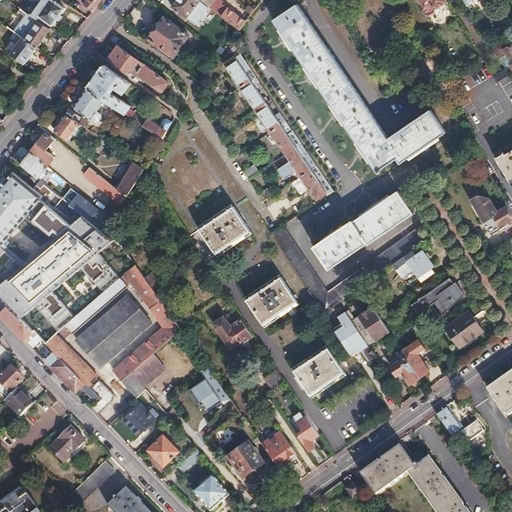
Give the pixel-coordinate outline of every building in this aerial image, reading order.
[(27,0),(21,10),(25,13),(46,28),(48,26),(50,28),(64,9),(50,0),(27,0)] [(88,0),(84,6),(92,12),(101,0),(88,0)] [(198,0),(177,0),(172,7),(187,19),(200,1),(199,0),(198,0)] [(199,0),(200,1),(203,4),(208,7),(210,9),(216,0),(199,0)] [(418,0),(423,8),(422,12),(425,16),(429,17),(434,13),(434,10),(446,3),(443,0),(418,0)] [(297,4),(275,20),(377,172),(396,159),(400,164),(445,134),(430,111),(388,139),(297,4)] [(222,5),(216,13),(239,31),(246,22),(228,9),(227,9),(222,5)] [(25,13),(12,32),(13,33),(36,49),(50,30),(46,28),(25,13)] [(164,18),(149,39),(159,46),(157,50),(172,60),(189,36),(164,18)] [(17,44),(9,55),(24,66),(36,49),(13,33),(10,37),(11,39),(17,44)] [(511,34),(492,47),(499,61),(507,56),(509,58),(511,57),(511,59),(511,63),(510,66),(511,69),(511,34)] [(216,39),(211,46),(223,55),(228,48),(216,39)] [(118,47),(108,61),(130,76),(133,72),(137,75),(144,65),(118,47)] [(39,56),(38,59),(47,66),(53,60),(41,52),(39,56)] [(235,58),(225,65),(240,87),(250,81),(235,58)] [(105,65),(88,88),(105,100),(128,115),(130,112),(128,110),(131,106),(110,91),(111,89),(113,90),(115,86),(124,93),(131,83),(105,65)] [(144,65),(137,75),(161,92),(168,83),(144,65)] [(505,70),(492,77),(496,84),(509,77),(505,70)] [(250,81),(240,87),(255,110),(265,103),(250,81)] [(88,88),(74,107),(95,123),(100,122),(102,119),(101,115),(100,114),(96,111),(105,100),(88,88)] [(265,103),(255,110),(270,132),(280,126),(265,103)] [(66,114),(54,130),(69,141),(81,125),(72,119),(76,114),(70,110),(66,114)] [(155,124),(150,131),(162,139),(167,131),(155,124)] [(280,126),(270,132),(285,155),(295,148),(280,126)] [(46,132),(30,152),(47,166),(54,158),(46,151),(55,139),(46,132)] [(290,161),(277,169),(283,178),(296,170),(301,177),(310,171),(295,148),(285,155),(290,161)] [(504,153),(496,158),(511,184),(511,183),(511,151),(506,155),(504,153)] [(30,152),(20,164),(37,178),(47,166),(30,152)] [(124,171),(114,188),(127,198),(144,169),(131,160),(128,165),(131,167),(127,174),(124,171)] [(20,164),(0,189),(0,297),(33,331),(37,335),(39,337),(44,342),(57,331),(122,276),(126,273),(135,266),(117,238),(105,233),(91,222),(69,204),(65,201),(37,178),(20,164)] [(89,167),(83,175),(122,206),(127,198),(114,188),(89,167)] [(253,167),(244,173),(248,180),(258,174),(253,167)] [(310,171),(301,177),(316,200),(325,193),(310,171)] [(269,187),(258,195),(262,201),(274,193),(269,187)] [(73,191),(65,201),(69,204),(77,195),(73,191)] [(351,221),(313,247),(329,270),(367,244),(368,246),(413,214),(397,192),(392,195),(352,223),(351,221)] [(77,195),(69,204),(91,222),(98,211),(77,195)] [(474,198),(473,202),(482,216),(481,221),(489,234),(493,234),(507,226),(511,222),(511,215),(506,206),(498,211),(489,197),(478,195),(474,198)] [(234,206),(200,229),(216,254),(251,231),(234,206)] [(98,211),(91,222),(105,233),(112,222),(98,211)] [(282,226),(270,234),(324,314),(360,288),(428,238),(420,227),(328,294),(282,226)] [(410,266),(399,274),(407,286),(434,266),(422,250),(407,262),(410,266)] [(165,327),(113,372),(134,395),(143,386),(136,379),(131,372),(147,358),(181,330),(180,328),(172,317),(156,294),(150,287),(135,266),(126,273),(165,327)] [(57,331),(44,342),(53,350),(101,397),(96,402),(91,407),(97,414),(115,396),(60,341),(70,333),(72,334),(128,288),(122,281),(124,279),(122,276),(57,331)] [(282,276),(248,300),(264,323),(298,300),(282,276)] [(450,278),(413,305),(418,313),(439,298),(448,309),(462,295),(450,278)] [(157,282),(150,287),(156,294),(162,290),(157,282)] [(127,296),(81,335),(105,363),(151,324),(127,296)] [(0,297),(0,314),(28,343),(37,335),(33,331),(0,297)] [(344,326),(336,332),(351,355),(366,344),(367,346),(385,334),(389,331),(381,320),(373,308),(359,318),(371,335),(364,340),(346,312),(338,318),(344,326)] [(469,312),(446,328),(457,344),(472,334),(475,338),(483,331),(469,312)] [(226,316),(214,324),(231,349),(240,343),(241,344),(253,336),(238,315),(229,321),(226,316)] [(193,318),(180,328),(181,330),(187,337),(200,327),(193,318)] [(200,327),(187,337),(188,339),(201,329),(200,327)] [(404,331),(394,339),(402,351),(412,343),(404,331)] [(472,334),(457,344),(460,348),(475,338),(472,334)] [(37,335),(28,343),(31,346),(36,342),(35,341),(39,337),(37,335)] [(412,343),(402,351),(406,357),(420,378),(429,371),(417,354),(424,349),(418,339),(412,343)] [(329,346),(295,369),(311,394),(346,371),(329,346)] [(367,346),(360,350),(368,361),(375,356),(367,346)] [(53,350),(44,359),(75,391),(80,386),(96,402),(101,397),(53,350)] [(406,357),(390,368),(396,377),(401,373),(410,385),(420,378),(406,357)] [(147,358),(131,372),(136,379),(152,364),(147,358)] [(210,365),(201,370),(207,380),(190,389),(198,404),(203,401),(209,412),(230,400),(210,365)] [(12,366),(0,377),(12,390),(24,378),(12,366)] [(276,371),(264,379),(272,390),(284,382),(276,371)] [(511,372),(488,390),(505,414),(511,409),(511,372)] [(18,388),(5,400),(21,416),(33,404),(18,388)] [(139,403),(123,419),(138,434),(158,414),(154,410),(150,414),(139,403)] [(448,405),(436,414),(437,414),(456,442),(467,434),(471,440),(485,429),(478,419),(465,428),(448,405)] [(180,424),(184,421),(174,410),(170,413),(180,424)] [(303,411),(294,417),(303,429),(296,433),(308,451),(314,446),(310,440),(319,434),(303,411)] [(71,428),(50,448),(64,463),(87,441),(78,432),(77,434),(71,428)] [(231,445),(230,433),(219,433),(220,445),(231,445)] [(281,433),(262,446),(277,466),(295,454),(281,433)] [(163,434),(147,449),(156,458),(155,459),(155,464),(158,467),(163,466),(179,450),(163,434)] [(250,443),(230,458),(244,478),(265,463),(250,443)] [(401,446),(361,474),(376,495),(408,472),(437,511),(468,511),(429,457),(416,466),(401,446)] [(196,450),(187,459),(191,464),(201,456),(196,450)] [(106,459),(68,497),(78,507),(115,470),(106,459)] [(213,475),(193,492),(210,511),(229,495),(213,475)] [(354,485),(349,489),(353,495),(359,491),(354,485)] [(151,511),(127,486),(108,505),(115,511),(151,511)] [(0,511),(37,511),(40,510),(25,488),(19,492),(18,491),(0,503),(0,511)]
